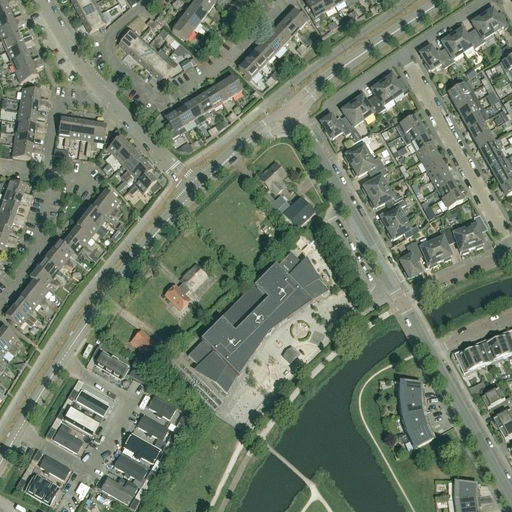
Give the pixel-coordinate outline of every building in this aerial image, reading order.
[(0,19),(10,15),(7,9),(17,5),(15,0),(0,6),(0,19)] [(94,6),(91,0),(81,0),(74,4),(79,14),(94,6)] [(214,7),(205,0),(197,0),(193,5),(207,16),(214,7)] [(205,0),(214,7),(216,8),(222,0),(205,0)] [(325,15),(316,0),(306,6),(315,21),(325,15)] [(335,9),(329,0),(316,0),(325,15),(335,9)] [(344,4),(342,0),(329,0),(335,9),(344,4)] [(207,16),(193,5),(186,14),(200,25),(207,16)] [(100,16),(94,6),(79,14),(85,24),(100,16)] [(229,10),(225,15),(229,18),(231,19),(235,15),(232,13),(229,10)] [(510,28),(503,16),(497,19),(492,11),(491,12),(490,10),(484,14),(486,16),(482,18),(493,35),(503,29),(505,31),(510,28)] [(307,24),(294,12),(286,20),(298,32),(307,24)] [(200,25),(186,14),(180,23),(193,34),(200,25)] [(0,31),(24,21),(22,17),(13,21),(10,15),(0,19),(0,31)] [(105,27),(100,16),(85,24),(90,35),(99,30),(104,28),(105,27)] [(493,35),(482,18),(479,20),(477,18),(472,22),(473,24),(472,25),(477,32),(472,36),(480,48),(485,44),(483,42),(493,35)] [(298,32),(286,20),(278,29),(291,41),(298,32)] [(19,36),(16,30),(25,26),(24,21),(0,31),(0,37),(2,43),(19,36)] [(193,34),(180,23),(172,33),(186,43),(193,34)] [(291,41),(278,29),(270,37),(283,49),(291,41)] [(480,48),(472,36),(467,39),(462,31),(461,32),(460,30),(454,33),(455,35),(452,38),(463,55),(473,48),(474,51),(480,48)] [(128,54),(139,41),(130,33),(119,46),(128,54)] [(7,53),(33,42),(31,38),(22,42),(19,36),(2,43),(7,53)] [(283,49),(270,37),(262,45),(275,57),(283,49)] [(463,55),(452,38),(448,40),(447,38),(441,42),(442,44),(441,44),(446,52),(441,55),(449,67),(450,67),(454,64),(453,61),(463,55)] [(136,61),(148,48),(139,41),(128,54),(136,61)] [(28,57),(25,51),(34,47),(33,42),(7,53),(11,64),(28,57)] [(275,57),(262,45),(255,53),(267,65),(275,57)] [(145,69),(156,56),(148,48),(136,61),(145,69)] [(449,67),(441,55),(440,53),(435,56),(430,49),(420,56),(426,66),(424,67),(428,73),(430,71),(431,73),(441,66),(444,71),(449,67)] [(154,76),(165,63),(168,59),(160,52),(156,56),(145,69),(154,76)] [(267,65),(255,53),(247,62),(259,73),(267,65)] [(16,74),(41,63),(40,59),(30,63),(28,57),(11,64),(16,74)] [(508,73),(511,70),(511,57),(499,65),(505,75),(508,74),(508,73)] [(163,84),(174,71),(177,67),(168,59),(165,63),(154,76),(163,84)] [(189,63),(188,61),(180,66),(184,73),(193,68),(189,63)] [(259,73),(247,62),(238,70),(251,82),(259,73)] [(37,78),(34,72),(43,68),(41,63),(16,74),(20,85),(37,78)] [(183,75),(174,81),(179,88),(188,81),(183,75)] [(410,94),(402,81),(397,85),(391,78),(390,79),(389,77),(383,80),(385,82),(381,85),(393,102),(403,95),(405,97),(410,94)] [(242,93),(233,78),(223,85),(232,99),(242,93)] [(468,96),(473,93),(467,84),(448,95),(453,104),(468,96)] [(232,99),(223,85),(213,91),(222,105),(232,99)] [(393,102),(381,85),(378,87),(377,85),(371,89),(372,91),(371,92),(376,99),(372,103),(380,114),(385,111),(383,108),(393,102)] [(443,88),(439,90),(442,96),(449,93),(446,89),(443,88)] [(474,94),(476,99),(484,96),(481,90),(474,94)] [(39,101),(40,94),(23,91),(21,103),(49,107),(49,102),(39,101)] [(222,105),(213,91),(204,97),(213,111),(222,105)] [(458,114),(478,103),(473,93),(468,96),(453,104),(458,114)] [(213,111),(204,97),(194,103),(198,110),(203,117),(205,121),(210,118),(208,114),(213,111)] [(380,114),(372,103),(367,106),(362,98),(361,99),(359,97),(354,101),(355,103),(352,106),(363,122),(373,116),(375,118),(380,114)] [(37,117),(38,110),(48,111),(49,107),(21,103),(19,114),(37,117)] [(198,110),(194,103),(184,109),(193,123),(203,117),(198,110)] [(464,123),(483,112),(478,103),(458,114),(464,123)] [(363,122),(352,106),(348,108),(347,106),(341,110),(343,112),(342,113),(347,120),(342,123),(350,135),(355,132),(354,129),(363,122)] [(193,123),(184,109),(175,115),(184,129),(193,123)] [(488,121),(483,112),(464,123),(469,133),(484,124),(488,121)] [(36,123),(37,117),(19,114),(17,125),(45,129),(46,125),(36,123)] [(186,134),(184,129),(175,115),(164,121),(169,128),(164,131),(172,144),(177,141),(177,139),(186,134)] [(350,135),(342,123),(341,121),(336,125),(331,117),(320,124),(327,134),(325,136),(329,141),(331,140),(332,141),(342,134),(345,139),(350,135)] [(401,138),(420,127),(415,118),(395,129),(401,138)] [(505,125),(509,123),(506,118),(499,122),(502,126),(505,125)] [(68,149),(72,123),(61,121),(58,139),(65,140),(64,149),(68,149)] [(81,142),(84,124),(72,123),(68,149),(73,150),(74,141),(81,142)] [(511,128),(509,123),(505,125),(502,126),(505,132),(511,128)] [(81,142),(88,143),(86,152),(91,153),(95,126),(84,124),(81,142)] [(490,133),(484,124),(469,133),(474,142),(490,133)] [(34,139),(35,132),(45,134),(45,129),(17,125),(16,136),(34,139)] [(104,146),(107,128),(95,126),(91,153),(95,154),(97,145),(104,146)] [(406,148),(410,145),(426,137),(420,127),(401,138),(406,148)] [(211,131),(215,136),(220,133),(216,128),(211,131)] [(495,143),(490,133),(474,142),(480,151),(495,143)] [(33,146),(34,139),(16,136),(14,148),(42,152),(43,147),(33,146)] [(431,146),(426,137),(410,145),(416,155),(431,146)] [(108,166),(128,147),(120,139),(107,151),(112,156),(105,163),(108,166)] [(373,156),(368,145),(370,144),(366,139),(354,146),(357,151),(345,157),(346,158),(344,160),(347,166),(349,164),(351,168),(369,158),(373,156)] [(499,141),(495,143),(480,151),(485,161),(500,152),(504,150),(499,141)] [(436,156),(431,146),(416,155),(421,164),(436,156)] [(123,168),(136,156),(128,147),(108,166),(111,169),(112,169),(118,163),(123,168)] [(30,162),(31,155),(41,156),(42,152),(14,148),(12,159),(30,162)] [(505,162),(500,152),(485,161),(490,170),(505,162)] [(124,183),(144,164),(136,156),(123,168),(127,173),(121,179),(124,183)] [(441,165),(436,156),(421,164),(426,174),(441,165)] [(372,177),(384,171),(378,160),(372,163),(369,158),(351,168),(353,172),(351,173),(355,179),(357,178),(358,179),(369,173),(372,177)] [(511,169),(511,165),(509,160),(505,162),(490,170),(495,180),(511,171),(510,171),(511,169)] [(139,185),(148,175),(149,176),(152,173),(144,164),(124,183),(127,186),(134,180),(138,184),(139,185)] [(277,184),(285,176),(275,165),(260,181),(270,191),(271,189),(277,195),(283,190),(277,184)] [(447,175),(441,165),(426,174),(432,183),(447,175)] [(387,190),(381,179),(387,176),(384,171),(372,177),(374,182),(363,189),(364,190),(362,191),(365,197),(367,196),(369,200),(387,190)] [(511,182),(511,173),(511,171),(495,180),(501,189),(511,182)] [(156,184),(149,176),(148,175),(139,185),(138,184),(128,194),(132,198),(138,191),(143,197),(150,190),(156,185),(156,184)] [(452,184),(447,175),(432,183),(437,192),(452,184)] [(24,195),(26,188),(9,182),(5,193),(31,203),(33,198),(24,195)] [(511,195),(511,182),(501,189),(506,199),(511,195)] [(457,193),(452,184),(437,192),(442,202),(457,193)] [(156,185),(150,190),(155,194),(160,189),(156,185)] [(394,189),(399,197),(404,194),(399,186),(394,189)] [(402,202),(399,197),(397,198),(395,194),(392,193),(390,194),(387,190),(369,200),(371,203),(369,205),(372,210),(375,209),(375,210),(387,204),(389,209),(402,202)] [(30,207),(31,203),(5,193),(1,204),(18,210),(20,204),(30,207)] [(111,197),(106,193),(98,202),(119,219),(122,215),(115,209),(120,204),(115,200),(111,197)] [(463,203),(457,193),(442,202),(448,212),(463,203)] [(301,200),(297,203),(284,216),(298,231),(315,214),(301,200)] [(119,219),(98,202),(91,211),(105,222),(109,217),(116,222),(119,219)] [(405,221),(399,211),(405,207),(402,202),(389,209),(392,214),(381,220),(381,222),(379,223),(383,229),(385,228),(387,231),(405,221)] [(16,216),(18,210),(1,204),(0,206),(0,215),(24,224),(25,220),(16,216)] [(105,222),(91,211),(84,220),(105,237),(108,233),(101,227),(105,222)] [(22,229),(24,224),(0,215),(0,227),(11,232),(13,225),(22,229)] [(483,246),(479,234),(486,231),(479,218),(473,220),(476,227),(465,231),(472,250),(476,249),(476,251),(483,249),(482,246),(483,246)] [(105,237),(84,220),(77,229),(91,240),(95,235),(102,240),(105,237)] [(420,234),(417,228),(410,232),(405,221),(387,231),(389,235),(387,236),(390,242),(392,241),(393,242),(404,236),(407,241),(408,240),(420,234)] [(8,238),(11,232),(0,227),(0,239),(16,246),(18,241),(8,238)] [(472,250),(465,231),(453,235),(451,228),(445,231),(450,244),(456,242),(460,254),(461,254),(462,256),(469,254),(468,252),(472,250)] [(91,240),(77,229),(70,237),(91,254),(94,251),(87,245),(91,240)] [(451,258),(446,246),(450,244),(445,231),(439,233),(442,240),(431,245),(440,263),(443,262),(444,264),(451,261),(450,259),(451,258)] [(310,244),(314,240),(308,233),(303,237),(310,244)] [(91,254),(70,237),(63,246),(73,255),(76,258),(81,252),(88,258),(91,254)] [(15,250),(16,246),(0,239),(0,252),(3,254),(5,247),(15,250)] [(73,255),(63,246),(59,243),(52,252),(73,269),(76,266),(69,260),(73,255)] [(440,263),(431,245),(420,250),(417,243),(412,246),(418,259),(423,257),(428,268),(430,268),(431,270),(437,267),(436,265),(440,263)] [(421,275),(414,264),(419,261),(418,259),(412,246),(407,248),(406,249),(410,257),(400,263),(406,274),(403,275),(407,281),(409,280),(410,281),(421,275)] [(73,269),(52,252),(45,261),(59,273),(63,267),(70,273),(73,269)] [(311,303),(329,293),(329,292),(328,292),(329,292),(318,282),(306,261),(301,266),(290,255),(276,269),(275,267),(254,289),(255,290),(254,291),(252,289),(240,306),(270,336),(278,323),(279,321),(285,318),(288,322),(312,305),(311,303)] [(59,273),(45,261),(38,270),(59,287),(62,284),(55,278),(59,273)] [(180,312),(190,302),(185,296),(190,291),(191,292),(207,277),(196,265),(180,281),(185,286),(179,291),(175,286),(165,296),(180,312)] [(59,287),(38,270),(30,280),(34,283),(34,282),(44,291),(45,290),(49,285),(56,291),(59,287)] [(44,299),(49,293),(45,290),(44,291),(34,282),(34,283),(27,291),(48,308),(51,304),(44,299)] [(48,308),(27,291),(20,300),(34,312),(38,306),(45,312),(48,308)] [(34,312),(20,300),(13,309),(34,326),(37,322),(30,317),(34,312)] [(238,379),(255,355),(252,351),(255,346),(257,344),(270,336),(240,306),(222,319),(224,321),(223,322),(222,321),(201,342),(202,343),(188,357),(201,370),(200,372),(213,379),(212,381),(227,396),(237,378),(238,379)] [(34,326),(13,309),(5,318),(8,321),(14,325),(20,330),(24,324),(31,330),(34,326)] [(10,334),(3,329),(0,333),(0,341),(17,355),(20,352),(13,346),(17,340),(10,334)] [(157,346),(140,330),(129,342),(146,358),(157,346)] [(12,332),(10,334),(17,340),(19,338),(12,332)] [(511,356),(511,341),(510,336),(509,334),(495,339),(504,360),(511,356)] [(504,360),(495,339),(482,344),(490,365),(504,360)] [(17,355),(0,341),(0,356),(3,359),(7,353),(14,359),(17,355)] [(490,365),(482,344),(468,350),(477,371),(490,365)] [(102,352),(97,349),(91,359),(92,359),(97,362),(102,352)] [(290,365),(299,356),(297,354),(292,349),(286,353),(283,359),(290,365)] [(477,371),(468,350),(455,356),(464,377),(477,371)] [(424,400),(424,386),(399,384),(398,402),(424,400)] [(476,389),(470,392),(473,397),(478,395),(486,391),(483,386),(476,389)] [(67,401),(68,401),(72,404),(75,399),(78,394),(73,391),(67,401)] [(505,402),(500,392),(499,392),(495,395),(482,402),(488,412),(499,406),(502,411),(511,405),(511,402),(510,399),(505,402)] [(426,414),(424,400),(398,402),(401,419),(426,414)] [(172,427),(178,416),(153,402),(147,413),(172,427)] [(511,426),(511,413),(511,405),(502,411),(505,417),(494,423),(500,433),(511,426)] [(56,420),(57,420),(61,423),(66,414),(67,413),(62,410),(56,420)] [(430,427),(426,414),(401,419),(406,436),(430,427)] [(184,427),(189,418),(184,415),(179,424),(184,427)] [(511,426),(500,433),(506,443),(511,439),(511,426)] [(436,440),(430,427),(406,436),(413,452),(436,440)] [(45,439),(46,439),(50,442),(56,432),(51,429),(45,439)] [(173,446),(178,437),(173,434),(168,443),(173,446)] [(32,462),(37,465),(43,455),(38,452),(37,453),(32,462)] [(162,465),(167,456),(162,453),(157,462),(162,465)] [(60,484),(66,477),(58,470),(52,477),(60,484)] [(151,484),(156,475),(155,474),(151,472),(146,481),(151,484)] [(21,493),(27,484),(21,480),(19,484),(16,490),(21,493)] [(480,501),(481,487),(455,484),(455,502),(480,501)] [(97,511),(102,500),(90,495),(83,511),(97,511)] [(140,503),(135,500),(129,510),(132,511),(134,511),(140,503)] [(482,511),(480,501),(455,502),(456,511),(482,511)]
